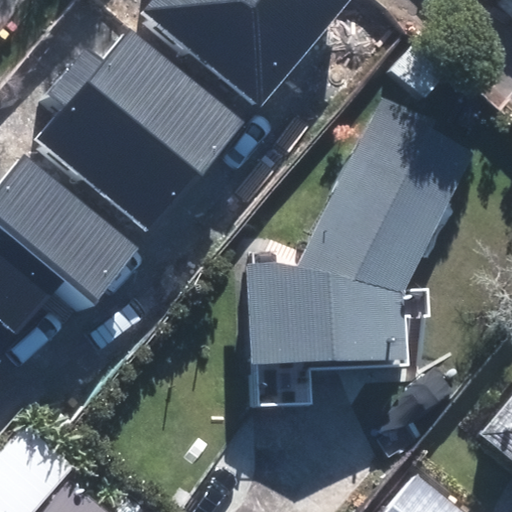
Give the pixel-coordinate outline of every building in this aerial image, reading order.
[(74,50),(0,135),(0,155),(149,284),(233,187),(223,178),(272,122),(200,59),(151,116),(74,50)] [(387,306),(386,305),(464,151),(371,105),(284,277),(263,270),(233,271),(233,374),(243,374),(243,414),(297,414),(298,374),(387,374),(387,306)] [(511,385),(462,445),(511,486),(511,385)] [(448,511),(410,479),(382,511),(448,511)] [(86,511),(60,488),(38,511),(86,511)]
